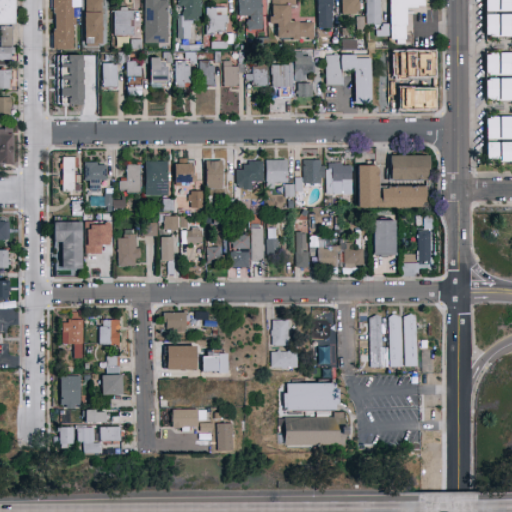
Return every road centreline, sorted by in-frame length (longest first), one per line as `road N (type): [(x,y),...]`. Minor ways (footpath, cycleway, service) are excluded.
road 1 (residential): [(36,441),(34,0)]
road 2 (residential): [(35,136),(458,133)]
road 3 (residential): [(36,298),(458,293)]
road 4 (tertiary): [(459,396),(457,0)]
road 5 (motorway): [(459,396),(477,366),(511,342),(496,502)]
road 6 (residential): [(143,443),(139,297)]
